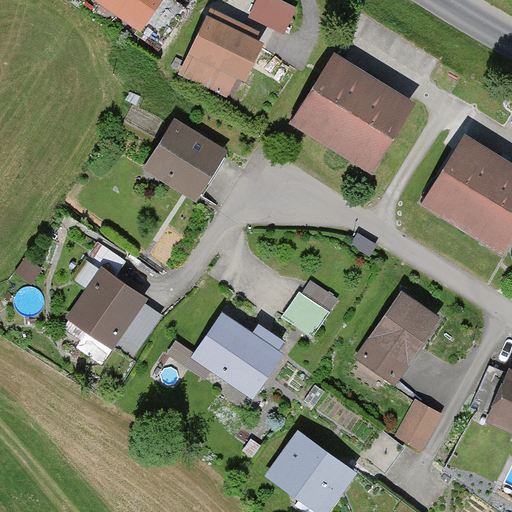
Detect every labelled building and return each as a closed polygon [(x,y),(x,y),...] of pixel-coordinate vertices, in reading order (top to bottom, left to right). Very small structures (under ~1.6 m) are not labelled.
[(157,0),(97,0),(138,28),(157,0)] [(290,2),(284,0),(253,0),(247,15),(279,29),(290,2)] [(179,71),(230,96),(260,36),(209,11),(179,71)] [(294,114),(371,163),(412,99),(335,50),(294,114)] [(198,197),(225,143),(169,116),(142,169),(198,197)] [(511,230),(511,159),(464,132),(425,200),(504,245),(511,230)] [(110,343),(147,289),(102,259),(65,313),(110,343)] [(332,299),(303,279),(281,309),(311,330),(332,299)] [(357,350),(397,377),(442,312),(402,285),(357,350)] [(226,303),(192,349),(248,389),(282,343),(226,303)] [(511,431),(511,361),(483,416),(511,431)] [(443,409),(412,393),(391,432),(422,448),(443,409)] [(353,462),(297,421),(268,461),(325,501),(353,462)]
